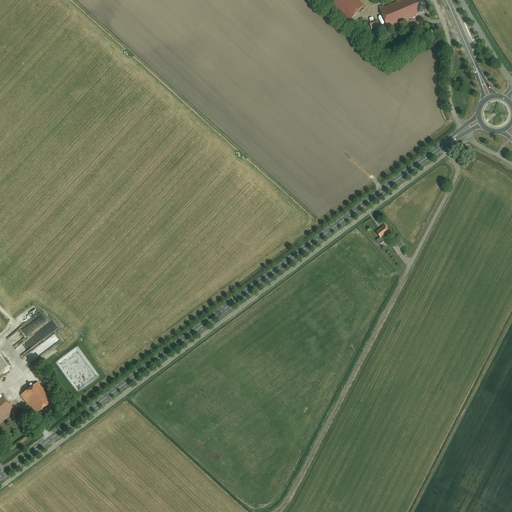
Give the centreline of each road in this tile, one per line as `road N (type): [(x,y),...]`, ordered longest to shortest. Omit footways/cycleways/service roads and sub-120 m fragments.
road 1 (primary): [(0,477),(441,146)]
road 2 (unclassified): [(275,511),(455,178),(455,163),(441,146)]
road 3 (unclassified): [(462,128),(450,107),(449,45),(433,0)]
